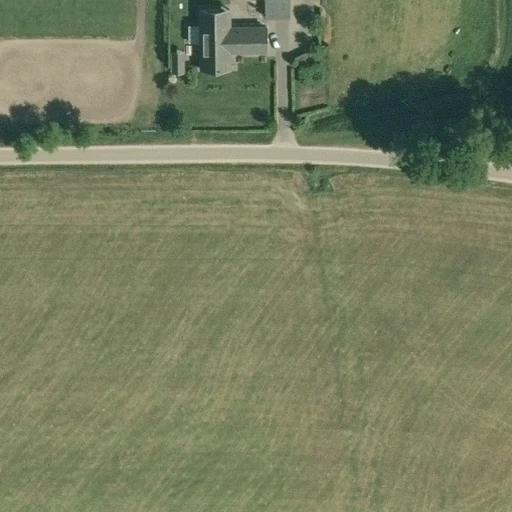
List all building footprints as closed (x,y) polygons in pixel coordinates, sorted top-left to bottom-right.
[(264,0),(264,16),(289,16),(289,0),(264,0)] [(230,7),(200,7),(201,68),(231,68),(231,52),(265,52),(265,25),(230,26),(230,7)] [(172,52),(172,72),(184,72),(183,52),(172,52)] [(257,123),(257,113),(238,113),(238,104),(219,104),(219,111),(217,111),(217,122),(257,123)] [(311,146),(332,142),(329,126),(308,129),(311,146)]
